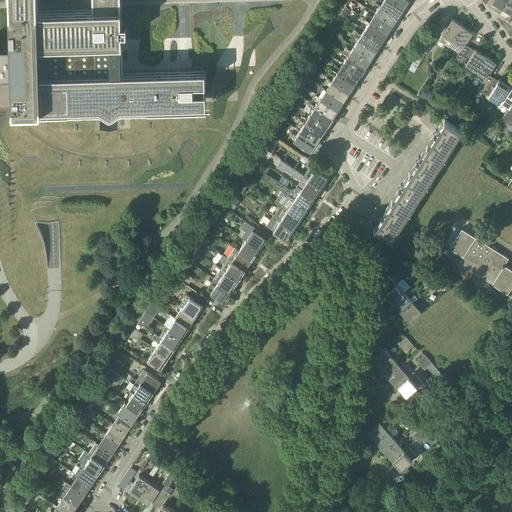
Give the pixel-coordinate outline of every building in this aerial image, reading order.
[(10,0),(11,4),(11,6),(10,9),(11,43),(0,43),(0,74),(12,74),(13,105),(181,103),(207,103),(206,68),(180,69),(123,70),(121,6),(121,2),(120,0),(10,0)] [(398,15),(403,7),(392,0),(383,0),(383,1),(382,0),(376,0),(376,1),(398,15)] [(503,9),(509,0),(493,0),(492,2),(503,9)] [(511,0),(509,0),(503,9),(511,14),(511,0)] [(393,24),(398,15),(376,1),(374,5),(379,8),(375,13),(393,24)] [(387,32),(393,24),(375,13),(372,17),(368,14),(365,18),(387,32)] [(382,40),(387,32),(365,18),(363,22),(368,25),(365,29),(382,40)] [(453,41),(463,25),(453,19),(442,34),(438,40),(449,47),(451,42),(452,43),(453,41)] [(454,59),(460,63),(464,56),(470,47),(466,44),(473,32),(463,25),(453,41),(452,43),(449,46),(459,52),(454,59)] [(376,49),(382,40),(365,29),(362,34),(357,31),(354,35),(376,49)] [(427,53),(437,38),(432,34),(421,49),(427,53)] [(371,57),(376,49),(354,35),(352,39),(357,42),(354,46),(371,57)] [(316,46),(310,54),(314,56),(319,48),(316,46)] [(366,66),(371,57),(354,46),(351,51),(346,48),(343,52),(366,66)] [(476,71),(486,55),(476,48),(475,50),(470,47),(464,56),(460,62),(465,66),(466,64),(476,70),(476,71)] [(425,53),(420,50),(416,56),(421,60),(425,53)] [(360,74),(366,66),(343,52),(341,55),(346,58),(343,63),(360,74)] [(489,74),(497,62),(486,55),(476,71),(476,70),(473,75),(479,79),(482,75),(486,77),(478,89),(479,89),(483,92),(493,77),(489,74)] [(355,82),(360,74),(343,63),(340,68),(335,65),(333,68),(338,71),(355,82)] [(355,82),(338,71),(332,80),(349,91),(355,82)] [(305,74),(299,83),(302,85),(308,76),(305,74)] [(499,101),(510,86),(499,79),(498,80),(493,77),(483,92),(489,96),(489,95),(499,101)] [(323,81),(321,85),(322,85),(344,99),(349,91),(332,80),(329,85),(323,81)] [(300,93),(305,86),(302,85),(299,83),(297,81),(292,88),(300,93)] [(321,97),(339,108),(344,99),(322,85),(321,85),(316,93),(321,97)] [(425,86),(420,95),(429,101),(435,92),(425,86)] [(507,123),(511,114),(511,104),(511,87),(510,86),(499,101),(509,108),(501,120),(507,123)] [(316,105),(333,116),(339,108),(321,97),(316,93),(311,101),(316,105)] [(434,105),(440,109),(443,104),(437,101),(434,105)] [(313,109),(311,114),(328,124),(333,116),(316,105),(313,109)] [(322,133),(328,124),(311,114),(307,118),(302,115),(300,119),(304,121),(305,122),(322,133)] [(464,114),(458,123),(461,125),(467,116),(464,114)] [(276,132),(283,120),(275,115),(267,126),(276,132)] [(465,121),(470,124),(474,118),(469,115),(465,121)] [(304,133),(317,142),(322,133),(305,122),(304,121),(300,119),(298,122),(302,126),(299,131),(304,133)] [(427,146),(446,158),(444,157),(462,130),(463,131),(445,119),(427,146)] [(304,133),(299,131),(294,127),(289,136),(311,150),(317,142),(304,133)] [(266,149),(272,139),(275,135),(265,129),(256,142),(264,148),(266,149)] [(446,158),(427,146),(410,173),(428,185),(429,185),(427,184),(444,157),(446,158)] [(240,162),(249,168),(253,171),(258,164),(254,156),(247,151),(239,162),(240,162)] [(302,188),(312,195),(315,197),(322,187),(304,175),(281,159),(276,166),(283,171),(285,169),(300,180),(297,186),(302,189),(302,188)] [(243,178),(249,168),(240,162),(233,173),(243,178)] [(304,175),(322,187),(329,176),(312,164),(304,175)] [(392,201),(411,213),(409,211),(427,185),(428,186),(428,185),(410,173),(392,201)] [(268,182),(273,185),(279,189),(279,188),(308,208),(315,197),(312,195),(302,188),(302,189),(297,186),(293,191),(290,189),(282,184),(272,177),(268,182)] [(242,193),(244,189),(237,185),(235,188),(242,193)] [(279,189),(273,185),(270,189),(284,198),(287,200),(283,206),(288,209),(301,218),(308,208),(279,188),(279,189)] [(242,193),(235,188),(227,200),(230,204),(232,205),(240,211),(248,198),(242,193)] [(411,213),(392,201),(375,228),(393,240),(394,240),(392,239),(409,212),(411,213)] [(217,202),(209,215),(217,221),(226,207),(217,202)] [(294,229),(301,218),(288,209),(281,220),(294,229)] [(209,215),(206,219),(214,225),(217,221),(209,215)] [(287,239),(294,229),(281,220),(274,230),(287,239)] [(242,237),(246,240),(259,249),(267,238),(265,237),(266,234),(246,221),(242,228),(246,231),(242,237)] [(505,264),(509,258),(493,248),(462,228),(450,247),(450,248),(447,253),(457,259),(457,258),(460,260),(460,262),(508,293),(511,287),(511,268),(508,266),(505,264)] [(204,241),(207,244),(210,239),(198,231),(195,235),(204,241)] [(204,241),(195,235),(188,246),(191,248),(196,251),(197,252),(204,241)] [(246,240),(239,250),(253,259),(259,249),(246,240)] [(245,269),(246,269),(253,259),(239,250),(235,247),(228,257),(228,258),(229,259),(232,261),(232,260),(243,267),(245,269)] [(421,258),(424,253),(418,249),(415,254),(421,258)] [(182,250),(178,255),(190,262),(193,258),(182,250)] [(229,259),(228,258),(228,257),(223,254),(219,259),(225,263),(221,268),(225,271),(239,280),(246,269),(245,269),(243,267),(232,260),(232,261),(229,259)] [(409,272),(414,264),(410,261),(405,270),(409,272)] [(414,264),(409,272),(414,276),(419,267),(414,264)] [(189,283),(193,278),(176,267),(172,272),(189,283)] [(214,279),(232,290),(239,280),(225,271),(221,268),(221,269),(217,267),(216,269),(219,271),(214,279)] [(394,279),(389,273),(377,284),(385,293),(397,283),(402,278),(398,275),(394,279)] [(431,287),(431,286),(436,278),(432,275),(426,284),(431,287)] [(431,286),(431,287),(436,290),(441,281),(436,278),(431,286)] [(225,301),(232,290),(214,279),(207,289),(225,301)] [(393,303),(405,292),(397,283),(385,293),(393,303)] [(159,291),(168,296),(170,292),(162,287),(159,291)] [(164,302),(168,296),(159,291),(156,296),(164,302)] [(410,298),(405,292),(393,303),(401,312),(414,302),(418,298),(414,294),(410,298)] [(183,306),(196,315),(203,305),(189,296),(183,306)] [(146,311),(145,312),(154,318),(157,313),(161,307),(152,302),(148,307),(146,311)] [(414,302),(401,312),(410,322),(422,311),(414,302)] [(189,326),(196,315),(183,306),(176,317),(189,326)] [(152,320),(154,318),(145,312),(142,317),(143,317),(148,320),(150,322),(152,320)] [(147,328),(150,322),(148,320),(143,317),(142,317),(139,322),(147,328)] [(182,337),(189,326),(176,317),(169,328),(182,337)] [(175,347),(182,337),(169,328),(162,338),(175,347)] [(132,333),(140,338),(142,334),(134,329),(132,333)] [(137,343),(140,338),(132,333),(128,338),(137,343)] [(162,338),(155,333),(152,338),(159,342),(155,348),(169,357),(175,347),(162,338)] [(403,348),(410,341),(407,337),(399,343),(403,348)] [(410,341),(403,348),(407,352),(414,345),(410,341)] [(381,367),(393,357),(384,347),(372,358),(381,367)] [(161,368),(169,357),(155,348),(148,359),(161,368)] [(421,365),(428,358),(425,354),(418,361),(421,365)] [(401,366),(393,357),(381,367),(389,377),(401,366)] [(428,358),(421,365),(425,369),(432,363),(428,358)] [(112,363),(120,369),(123,364),(115,359),(112,363)] [(117,373),(120,369),(112,363),(109,368),(117,373)] [(397,386),(404,380),(409,375),(412,372),(404,363),(401,366),(389,377),(397,386)] [(117,373),(109,368),(105,374),(120,384),(124,378),(117,373)] [(154,391),(161,381),(147,372),(144,369),(137,380),(154,391)] [(409,375),(404,380),(397,386),(405,396),(417,385),(409,375)] [(98,384),(106,389),(109,385),(101,380),(98,384)] [(147,402),(154,391),(137,380),(129,390),(133,393),(147,402)] [(103,394),(106,389),(98,384),(95,389),(103,394)] [(430,392),(428,389),(430,388),(428,385),(426,387),(423,384),(418,388),(425,396),(430,392)] [(140,412),(147,402),(133,393),(127,403),(140,412)] [(89,398),(85,405),(91,409),(96,402),(89,398)] [(133,422),(140,412),(127,403),(120,413),(133,422)] [(85,405),(81,410),(90,415),(93,410),(91,409),(85,405)] [(117,417),(113,424),(126,433),(133,422),(120,413),(114,409),(111,414),(117,417)] [(398,422),(406,415),(402,411),(395,418),(398,422)] [(406,415),(398,422),(402,426),(410,420),(406,415)] [(71,426),(79,431),(82,427),(74,421),(71,426)] [(376,441),(388,431),(380,421),(368,432),(376,441)] [(119,443),(126,433),(113,424),(106,434),(119,443)] [(76,436),(79,431),(71,426),(68,431),(76,436)] [(417,439),(424,433),(420,428),(413,435),(417,439)] [(428,429),(424,433),(428,437),(426,438),(432,445),(438,440),(434,436),(428,429)] [(385,451),(397,440),(388,431),(376,441),(385,451)] [(424,433),(417,439),(420,443),(426,438),(428,437),(424,433)] [(112,453),(119,443),(106,434),(99,444),(112,453)] [(60,442),(65,445),(69,439),(64,436),(60,442)] [(397,456),(405,449),(397,440),(385,451),(393,460),(397,456)] [(57,447),(65,452),(68,448),(65,445),(60,442),(57,447)] [(105,464),(112,453),(99,444),(96,442),(89,452),(105,464)] [(401,470),(413,459),(417,456),(408,446),(405,449),(397,456),(393,460),(401,470)] [(62,457),(65,452),(57,447),(54,451),(62,457)] [(146,451),(160,466),(164,461),(151,447),(146,451)] [(98,474),(105,464),(89,452),(82,463),(98,474)] [(0,482),(4,484),(16,465),(0,454),(0,482)] [(44,467),(52,473),(55,468),(47,463),(44,467)] [(92,484),(98,474),(82,463),(75,473),(78,475),(92,484)] [(49,478),(52,473),(44,467),(40,472),(49,478)] [(159,489),(149,482),(139,498),(149,504),(150,503),(155,506),(165,491),(168,486),(176,476),(171,470),(159,489)] [(85,494),(92,484),(78,475),(71,485),(85,494)] [(139,498),(149,482),(139,475),(129,491),(139,498)] [(30,488),(38,494),(41,489),(33,484),(30,488)] [(78,505),(85,494),(71,485),(64,496),(78,505)] [(157,511),(172,511),(173,511),(163,504),(173,489),(168,486),(165,491),(155,506),(160,509),(157,511)] [(35,498),(38,494),(30,488),(27,493),(35,498)] [(66,511),(72,511),(78,505),(64,496),(57,506),(66,511)]
